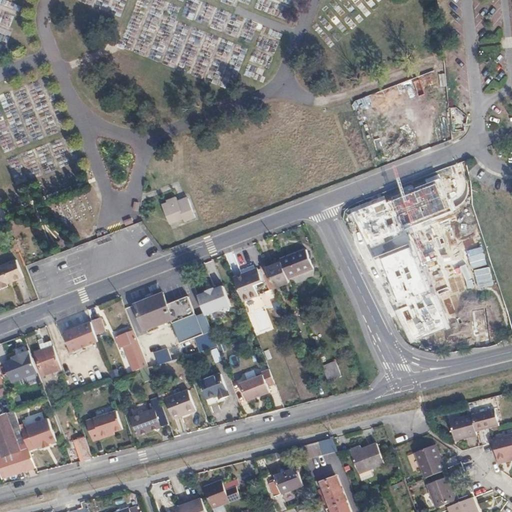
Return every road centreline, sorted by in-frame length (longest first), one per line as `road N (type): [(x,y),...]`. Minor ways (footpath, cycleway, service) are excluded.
road 1 (residential): [(429,429),(402,410),(3,511)]
road 2 (tertiary): [(0,494),(402,382)]
road 3 (residential): [(317,205),(0,328)]
road 4 (residential): [(317,205),(472,143),(480,115),(468,0)]
road 5 (residential): [(317,205),(402,382)]
